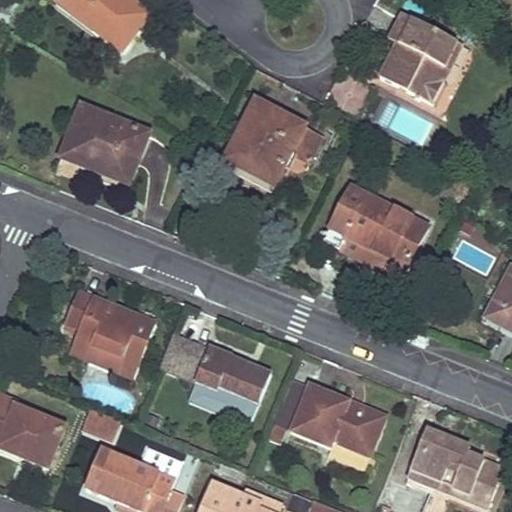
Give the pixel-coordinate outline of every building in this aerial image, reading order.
[(126,55),(154,18),(129,0),(64,0),(60,6),(126,55)] [(435,106),(448,82),(442,79),(460,45),(406,16),(392,43),(401,47),(384,79),(435,106)] [(326,139),(261,104),(230,162),(278,187),(294,157),(299,147),(317,157),(326,139)] [(65,161),(98,175),(131,188),(152,138),(86,111),(65,161)] [(311,167),(317,157),(299,147),(294,157),(311,167)] [(327,245),(343,253),(350,239),(410,270),(431,229),(356,190),(327,245)] [(410,270),(350,239),(343,253),(403,283),(410,270)] [(511,271),(487,319),(511,331),(511,271)] [(103,354),(101,361),(98,368),(134,383),(156,329),(79,297),(66,327),(81,333),(77,343),(103,354)] [(179,378),(191,348),(174,340),(161,371),(179,378)] [(77,343),(71,357),(98,368),(101,361),(103,354),(77,343)] [(235,398),(239,400),(259,409),(272,377),(210,351),(208,355),(191,348),(179,378),(195,385),(194,388),(217,397),(219,392),(235,398)] [(387,419),(313,388),(294,434),(333,450),(335,444),(371,458),(387,419)] [(214,406),(229,412),(235,398),(219,392),(217,397),(214,406)] [(22,405),(0,396),(0,434),(7,438),(2,450),(53,472),(71,428),(21,408),(22,405)] [(121,423),(93,412),(85,430),(114,442),(121,423)] [(488,510),(504,472),(468,457),(470,452),(427,434),(412,471),(456,489),(453,495),(488,510)] [(184,462),(150,448),(144,464),(105,449),(88,491),(119,503),(141,511),(163,511),(172,492),(184,462)] [(245,497),(215,485),(204,511),(265,511),(261,510),(263,505),(245,497)] [(284,511),(287,506),(248,490),(245,497),(263,505),(261,510),(265,511),(284,511)] [(180,511),(186,498),(172,492),(163,511),(180,511)] [(444,511),(448,500),(427,492),(420,511),(444,511)] [(338,511),(314,502),(309,511),(338,511)] [(141,511),(119,503),(116,509),(124,511),(141,511)]
